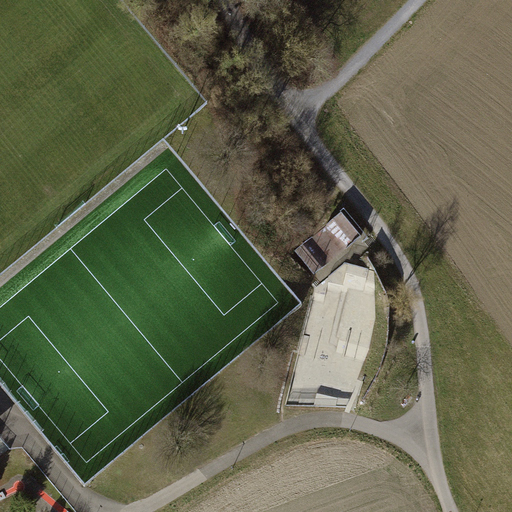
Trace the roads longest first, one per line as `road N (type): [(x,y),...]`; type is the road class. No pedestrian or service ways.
road 1 (track): [(225,0),(404,265),(422,346),(423,434)]
road 2 (track): [(412,0),(298,116)]
